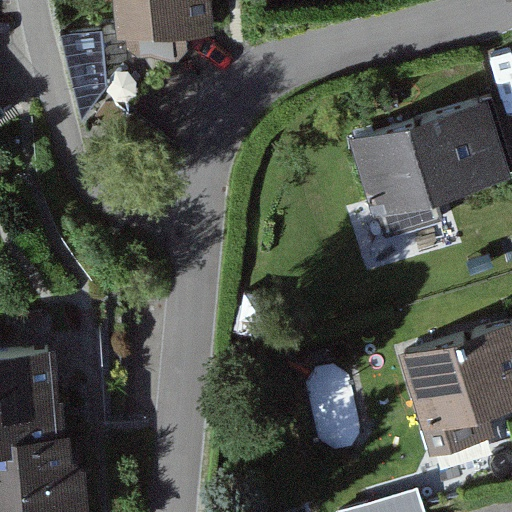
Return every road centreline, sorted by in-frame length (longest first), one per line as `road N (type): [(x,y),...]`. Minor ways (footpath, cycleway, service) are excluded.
road 1 (residential): [(511,2),(286,64),(259,79),(217,123),(194,219)]
road 2 (residential): [(33,0),(75,177),(107,205),(194,219)]
road 3 (residential): [(194,219),(176,511)]
